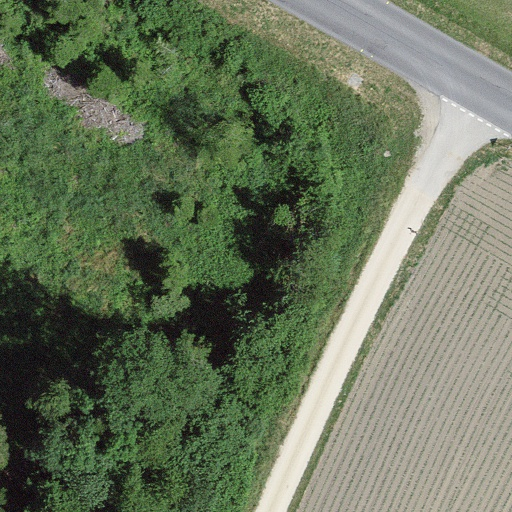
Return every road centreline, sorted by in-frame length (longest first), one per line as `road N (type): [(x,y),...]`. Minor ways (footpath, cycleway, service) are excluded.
road 1 (track): [(488,86),(390,257),(275,511)]
road 2 (tertiary): [(511,100),(332,0)]
